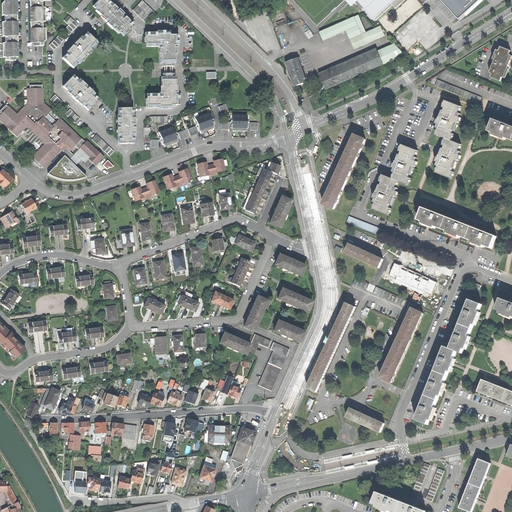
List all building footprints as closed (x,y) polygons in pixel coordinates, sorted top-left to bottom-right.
[(106,0),(97,0),(93,5),(97,8),(95,10),(104,19),(103,20),(108,24),(112,29),(113,27),(118,33),(120,31),(123,34),(132,25),(129,22),(129,21),(125,17),(123,18),(121,16),(122,15),(116,9),(117,8),(112,3),(111,4),(106,0)] [(141,0),(137,5),(149,17),(154,12),(141,0)] [(346,0),(351,6),(358,0),(376,20),(393,5),(396,8),(404,0),(346,0)] [(441,0),(458,19),(478,0),(441,0)] [(1,15),(4,15),(17,15),(17,8),(17,1),(13,1),(4,1),(1,1),(1,4),(1,15)] [(144,22),(149,17),(137,5),(132,10),(144,22)] [(45,8),(42,8),(30,8),(29,8),(29,22),(30,22),(42,22),(45,22),(45,8)] [(78,25),(68,15),(63,20),(68,25),(63,30),(69,35),(78,25)] [(359,15),(319,32),(323,41),(347,31),(355,49),(385,36),(381,26),(367,32),(359,15)] [(2,36),(4,36),(17,36),(18,36),(17,22),(4,22),(2,22),(2,36)] [(45,29),(42,29),(30,29),(29,29),(29,36),(29,43),(32,43),(34,43),(43,43),(45,43),(45,40),(45,29)] [(158,33),(144,33),(144,42),(146,42),(146,46),(158,46),(158,48),(160,48),(160,53),(160,62),(163,62),(163,66),(174,66),(174,62),(176,62),(175,48),(177,48),(177,44),(178,44),(178,40),(177,40),(177,35),(173,35),(173,34),(170,34),(170,32),(166,32),(166,31),(158,31),(158,33)] [(62,58),(72,68),(81,58),(82,59),(85,56),(89,53),(88,52),(97,43),(86,33),(77,42),(77,41),(71,48),(62,58)] [(64,40),(59,35),(48,45),(54,50),(64,40)] [(4,43),(2,43),(2,57),(5,57),(14,57),(18,57),(18,50),(18,43),(17,43),(4,43)] [(491,77),(501,81),(502,77),(504,78),(506,72),(509,65),(508,64),(511,55),(510,54),(511,50),(501,47),(499,51),(499,50),(494,63),(496,64),(492,73),(493,73),(491,77)] [(321,77),(326,89),(384,63),(379,51),(321,77)] [(291,74),(296,86),(307,82),(298,58),(287,62),(291,74)] [(174,74),(164,74),(164,77),(161,77),(161,85),(161,91),(160,91),(160,94),(147,94),(148,99),(146,99),(147,108),(159,108),(159,109),(167,109),(167,107),(171,107),(171,106),(175,106),(175,104),(178,104),(178,99),(180,99),(180,94),(178,94),(178,91),(176,91),(176,77),(174,77),(174,74)] [(72,75),(63,86),(73,95),(72,96),(78,102),(79,101),(88,110),(98,99),(89,90),(90,89),(86,86),(83,84),(82,85),(72,75)] [(438,79),(435,86),(479,103),(481,97),(438,79)] [(81,138),(60,118),(53,126),(44,118),(52,110),(43,102),(43,88),(26,88),(27,103),(27,107),(19,116),(17,114),(8,106),(0,114),(0,120),(17,137),(26,127),(35,135),(44,143),(32,157),(44,168),(65,146),(70,151),(81,138)] [(54,95),(50,99),(60,109),(64,104),(54,95)] [(461,106),(446,100),(445,102),(444,102),(443,105),(444,105),(443,107),(445,108),(444,111),(442,118),(439,117),(438,120),(437,119),(436,123),(438,124),(440,125),(439,128),(438,130),(437,129),(436,133),(437,133),(436,135),(445,138),(451,140),(452,139),(453,139),(454,136),(453,136),(454,134),(452,133),(453,130),(456,123),(458,124),(459,122),(460,122),(461,117),(460,117),(457,116),(458,112),(459,111),(460,111),(461,108),(460,108),(461,106)] [(27,103),(17,114),(19,116),(27,107),(27,103)] [(133,108),(118,108),(118,122),(117,122),(117,126),(117,131),(119,131),(119,143),(133,143),(133,130),(134,130),(134,121),(133,121),(133,108)] [(69,109),(65,114),(75,124),(80,119),(69,109)] [(208,113),(202,116),(207,130),(211,129),(214,128),(213,125),(211,121),(208,113)] [(200,130),(201,133),(204,132),(207,130),(202,116),(195,118),(198,126),(200,130)] [(506,138),(511,139),(511,126),(506,124),(507,123),(504,122),(503,121),(502,123),(493,119),(489,131),(493,133),(493,135),(505,140),(506,138)] [(172,127),(166,129),(171,144),(174,143),(178,142),(177,139),(175,135),(172,127)] [(166,129),(159,132),(162,140),(164,145),(165,147),(168,146),(171,144),(166,129)] [(91,139),(109,156),(114,151),(96,134),(91,139)] [(366,140),(355,134),(349,147),(345,157),(356,163),(366,140)] [(461,144),(451,140),(445,138),(445,140),(444,140),(443,143),(444,143),(443,144),(445,145),(444,149),(441,156),(439,155),(438,157),(437,157),(436,161),(438,162),(440,163),(439,166),(438,168),(437,167),(436,170),(437,171),(437,173),(451,178),(452,176),(453,177),(454,174),(453,173),(454,172),(452,171),(453,168),(456,161),(458,162),(458,160),(459,160),(461,155),(459,155),(457,154),(458,150),(459,149),(460,149),(461,146),(460,146),(461,144)] [(87,140),(79,148),(84,152),(85,151),(89,156),(88,157),(87,158),(93,163),(97,159),(99,161),(104,157),(87,140)] [(417,150),(402,145),(401,146),(400,146),(399,149),(400,149),(399,151),(401,151),(400,155),(398,162),(396,161),(395,164),(394,163),(392,167),(394,168),(396,169),(395,172),(394,174),(393,174),(392,178),(398,180),(408,184),(408,183),(409,183),(410,180),(409,180),(410,178),(408,177),(409,174),(412,167),(414,168),(415,165),(416,166),(418,162),(416,161),(413,160),(414,156),(415,155),(416,156),(417,152),(416,152),(417,150)] [(345,186),(356,163),(345,157),(340,169),(334,181),(345,186)] [(214,163),(214,164),(216,172),(225,170),(222,158),(218,159),(215,160),(215,163),(214,163)] [(109,170),(113,165),(108,160),(103,164),(109,170)] [(201,163),(197,164),(200,177),(209,175),(207,165),(204,165),(204,162),(201,163)] [(272,163),(271,166),(268,171),(272,173),(277,175),(279,171),(280,166),(272,163)] [(179,174),(179,175),(182,183),(186,182),(191,180),(187,168),(183,170),(180,171),(181,174),(179,174)] [(8,182),(11,178),(2,169),(0,171),(0,184),(2,186),(3,185),(4,186),(8,182)] [(260,176),(259,177),(268,181),(270,176),(272,173),(268,171),(263,169),(260,176)] [(163,177),(167,189),(172,188),(176,186),(173,178),(172,177),(170,177),(169,175),(166,176),(163,177)] [(397,182),(398,180),(392,178),(383,175),(382,177),(381,176),(380,180),(381,180),(380,182),(382,182),(381,185),(379,192),(377,191),(376,194),(374,194),(374,195),(373,198),(374,198),(377,199),(376,202),(375,204),(374,204),(373,207),(374,207),(373,209),(388,215),(389,213),(390,213),(391,210),(390,210),(391,208),(389,207),(390,204),(393,198),(395,199),(396,196),(398,192),(397,191),(394,190),(395,187),(396,186),(397,186),(398,182),(397,182)] [(256,184),(256,185),(264,189),(266,184),(268,181),(259,177),(257,182),(256,184)] [(147,186),(147,187),(150,196),(154,194),(159,192),(154,180),(150,181),(148,183),(149,186),(147,186)] [(335,209),(345,186),(334,181),(329,192),(323,204),(335,209)] [(264,189),(256,185),(253,192),(252,193),(261,197),(263,193),(264,189)] [(134,188),(131,190),(133,196),(135,201),(140,199),(143,198),(140,190),(140,189),(138,190),(137,187),(134,188)] [(218,195),(221,210),(226,209),(231,208),(229,193),(218,195)] [(252,193),(249,201),(249,202),(257,205),(259,201),(261,197),(252,193)] [(269,223),(279,227),(291,201),(281,196),(274,211),(269,223)] [(22,205),(27,214),(37,208),(31,199),(26,202),(22,205)] [(245,210),(254,214),(255,210),(257,205),(249,202),(245,210)] [(208,216),(214,215),(212,203),(200,204),(202,217),(208,216)] [(181,208),(183,224),(188,224),(194,223),(191,207),(181,208)] [(435,227),(442,229),(447,217),(423,208),(418,220),(423,222),(422,224),(428,226),(435,229),(435,227)] [(3,216),(9,226),(18,221),(15,216),(14,217),(13,215),(13,214),(12,211),(6,214),(3,216)] [(161,216),(163,232),(168,231),(174,230),(172,214),(161,216)] [(349,216),(347,222),(381,235),(382,233),(383,229),(349,216)] [(460,236),(467,239),(472,227),(447,217),(442,229),(447,231),(446,233),(453,236),(459,238),(460,236)] [(93,218),(85,219),(86,228),(90,228),(94,227),(93,218)] [(76,220),(77,229),(81,229),(86,228),(85,219),(76,220)] [(140,224),(142,240),(146,239),(151,239),(149,223),(140,224)] [(66,224),(57,225),(58,235),(63,234),(67,234),(66,224)] [(48,226),(49,236),(54,235),(58,235),(57,225),(48,226)] [(496,236),(472,227),(467,239),(472,241),(471,243),(476,245),(484,247),(484,245),(492,248),(496,236)] [(120,231),(122,247),(128,246),(133,245),(132,238),(133,238),(132,229),(120,231)] [(39,235),(31,236),(32,246),(36,245),(40,245),(39,235)] [(22,237),(23,247),(27,246),(32,246),(31,236),(22,237)] [(234,244),(242,248),(246,240),(242,237),(238,236),(234,244)] [(216,239),(212,240),(213,251),(223,250),(222,238),(216,239)] [(101,253),(105,252),(103,239),(96,239),(94,240),(96,254),(101,253)] [(250,241),(246,240),(242,248),(251,252),(254,243),(250,241)] [(11,244),(4,245),(5,254),(9,253),(14,253),(12,244),(11,244)] [(350,244),(346,253),(363,260),(367,252),(357,247),(350,244)] [(194,248),(190,248),(193,266),(202,265),(200,247),(194,248)] [(374,255),(367,252),(363,260),(379,268),(383,259),(374,255)] [(177,255),(172,255),(174,271),(184,269),(182,254),(177,255)] [(290,260),(279,255),(274,264),(301,276),(305,266),(290,260)] [(395,264),(435,282),(438,275),(398,257),(395,264)] [(241,258),(238,267),(246,270),(248,266),(250,262),(241,258)] [(157,262),(153,262),(155,279),(165,278),(163,261),(157,262)] [(58,268),(55,268),(56,278),(65,276),(64,267),(58,268)] [(238,267),(234,275),(243,278),(245,274),(246,270),(238,267)] [(50,269),(46,269),(47,279),(56,278),(55,268),(50,269)] [(134,270),(136,285),(146,283),(144,268),(138,269),(134,270)] [(428,297),(431,291),(384,270),(381,277),(428,297)] [(23,274),(19,274),(20,284),(21,284),(29,283),(28,273),(23,274)] [(31,273),(28,273),(29,283),(37,282),(36,273),(31,273)] [(88,276),(84,276),(85,285),(94,284),(93,275),(88,276)] [(231,283),(239,287),(241,282),(243,278),(234,275),(231,283)] [(79,277),(75,277),(76,287),(85,285),(84,276),(79,277)] [(407,308),(410,301),(357,277),(354,284),(407,308)] [(112,284),(103,285),(104,298),(114,297),(113,290),(112,284)] [(279,294),(277,298),(308,312),(312,302),(282,288),(279,294)] [(9,292),(6,296),(14,301),(19,294),(11,289),(9,292)] [(215,292),(211,301),(215,303),(220,305),(224,296),(215,292)] [(1,304),(9,309),(14,301),(6,296),(4,300),(1,304)] [(182,296),(178,304),(181,306),(186,308),(190,299),(182,296)] [(233,300),(224,296),(220,305),(224,307),(229,309),(233,300)] [(244,326),(254,331),(267,300),(257,296),(250,311),(244,326)] [(147,298),(144,306),(147,308),(152,310),(156,302),(147,298)] [(501,298),(496,310),(501,311),(500,313),(507,316),(511,317),(511,300),(510,301),(501,298)] [(198,303),(190,299),(186,308),(190,310),(195,311),(198,303)] [(463,315),(460,324),(472,328),(474,324),(476,325),(481,312),(479,311),(482,304),(470,299),(465,312),(463,311),(463,312),(462,314),(463,315)] [(164,305),(156,302),(152,310),(156,312),(161,314),(164,305)] [(347,303),(336,326),(345,330),(350,319),(355,307),(347,303)] [(115,306),(106,307),(108,320),(117,319),(116,312),(115,306)] [(406,322),(401,332),(412,337),(423,314),(412,309),(406,322)] [(304,332),(278,320),(276,325),(273,330),(300,342),(304,332)] [(45,321),(37,322),(38,331),(43,331),(47,330),(45,321)] [(28,323),(29,333),(33,332),(38,331),(37,322),(28,323)] [(7,348),(16,357),(25,348),(13,336),(14,335),(12,333),(11,332),(10,333),(4,327),(3,328),(0,325),(0,324),(1,324),(0,323),(0,341),(1,342),(2,341),(8,347),(7,348)] [(454,339),(451,348),(457,351),(463,353),(464,348),(466,349),(471,336),(469,336),(472,328),(460,324),(455,336),(454,335),(453,337),(452,339),(454,339)] [(325,349),(317,368),(325,372),(345,330),(336,326),(325,349)] [(103,327),(94,328),(95,338),(99,337),(104,336),(103,327)] [(90,338),(95,338),(94,328),(85,329),(86,339),(90,338)] [(72,341),(77,341),(76,331),(74,331),(66,332),(68,342),(72,341)] [(63,342),(68,342),(66,332),(58,333),(59,343),(63,342)] [(230,335),(224,332),(220,343),(245,354),(246,353),(250,344),(230,335)] [(396,344),(391,355),(402,360),(412,337),(401,332),(396,344)] [(199,334),(195,334),(196,342),(196,347),(199,347),(205,347),(205,333),(199,334)] [(255,334),(250,344),(246,353),(253,356),(259,344),(268,348),(271,341),(255,334)] [(177,336),(173,336),(174,354),(183,353),(182,335),(177,336)] [(160,337),(155,337),(155,345),(156,345),(156,354),(166,354),(166,336),(160,337)] [(289,349),(274,342),(270,349),(273,350),(258,385),(270,391),(289,349)] [(439,361),(436,371),(447,375),(449,371),(451,371),(456,358),(454,358),(457,351),(451,348),(445,346),(441,358),(439,358),(438,359),(438,361),(439,361)] [(116,355),(118,364),(131,362),(130,353),(122,354),(116,355)] [(381,377),(392,382),(402,360),(391,355),(387,364),(381,377)] [(102,362),(98,362),(99,372),(108,371),(107,361),(102,362)] [(99,372),(98,362),(93,363),(89,363),(91,373),(99,372)] [(75,367),(70,368),(72,377),(81,376),(80,366),(75,367)] [(72,377),(70,368),(65,368),(62,369),(63,378),(72,377)] [(307,388),(316,392),(320,382),(325,372),(317,368),(307,388)] [(47,371),(43,371),(44,381),(53,379),(52,370),(47,371)] [(39,372),(34,372),(36,382),(44,381),(43,371),(39,372)] [(430,386),(426,395),(438,399),(439,395),(441,396),(446,383),(444,382),(447,375),(436,371),(431,383),(429,382),(429,384),(428,385),(430,386)] [(200,388),(205,390),(206,388),(208,382),(208,381),(203,379),(200,388)] [(482,379),(478,391),(489,396),(502,401),(507,389),(482,379)] [(231,396),(236,398),(237,395),(239,391),(240,388),(230,385),(227,394),(231,396)] [(48,407),(52,409),(59,392),(59,391),(62,386),(51,388),(44,406),(48,407)] [(40,404),(44,406),(51,388),(47,389),(45,392),(40,404)] [(210,389),(206,388),(205,390),(201,399),(205,400),(211,402),(212,399),(214,396),(215,391),(213,391),(210,389)] [(511,390),(507,389),(502,401),(511,404),(511,390)] [(172,403),(177,405),(181,396),(177,394),(178,393),(175,392),(174,391),(174,393),(171,392),(167,401),(172,403)] [(191,392),(188,391),(185,401),(186,401),(186,402),(188,403),(189,402),(190,403),(193,404),(197,394),(191,392)] [(42,392),(37,404),(38,405),(39,405),(40,404),(45,392),(42,392)] [(154,404),(159,406),(163,396),(162,396),(159,394),(154,392),(151,399),(149,402),(154,404)] [(114,407),(115,404),(118,398),(105,393),(102,399),(105,400),(103,403),(108,405),(114,407)] [(120,406),(124,408),(129,396),(125,394),(125,397),(119,394),(118,398),(115,404),(117,405),(117,406),(118,406),(119,407),(120,406)] [(147,408),(149,402),(151,399),(147,397),(147,395),(145,394),(145,396),(142,395),(138,404),(142,406),(147,408)] [(417,419),(428,424),(430,419),(432,420),(437,407),(435,407),(438,399),(426,395),(422,407),(420,406),(419,408),(419,410),(420,410),(417,419)] [(86,411),(91,413),(94,406),(92,405),(90,404),(85,402),(84,405),(82,410),(86,411)] [(65,414),(68,415),(70,412),(72,408),(72,407),(69,406),(62,403),(59,411),(59,412),(62,413),(65,414)] [(30,416),(33,418),(35,410),(30,408),(27,415),(30,416)] [(346,416),(365,425),(368,416),(359,412),(350,408),(346,416)] [(376,419),(368,416),(365,425),(380,432),(384,423),(376,419)] [(192,420),(187,419),(184,431),(186,431),(187,430),(195,432),(196,430),(198,422),(198,421),(192,420)] [(84,432),(89,432),(90,424),(90,422),(84,422),(79,423),(79,432),(84,432)] [(110,434),(122,435),(124,424),(119,423),(112,422),(110,434)] [(67,423),(64,423),(64,433),(74,433),(74,423),(67,423)] [(95,423),(95,433),(105,432),(105,423),(100,423),(95,423)] [(130,425),(124,424),(122,435),(122,438),(135,440),(137,426),(130,425)] [(149,425),(144,424),(143,429),(142,432),(142,435),(146,436),(150,437),(152,437),(154,426),(149,425)] [(213,426),(208,425),(208,442),(218,442),(219,426),(213,426)] [(223,426),(219,426),(218,442),(229,443),(230,426),(223,426)] [(256,433),(237,426),(233,439),(237,441),(250,445),(251,446),(253,439),(256,433)] [(230,459),(235,468),(242,465),(243,464),(246,454),(247,454),(248,451),(250,445),(237,441),(230,459)] [(220,459),(225,461),(228,453),(223,451),(220,459)] [(242,470),(247,454),(246,454),(243,464),(242,465),(235,468),(237,472),(242,470)] [(460,508),(470,511),(472,511),(491,463),(479,459),(474,471),(472,470),(471,472),(471,473),(473,474),(465,495),(463,495),(462,496),(462,498),(463,498),(460,508)] [(165,472),(169,473),(171,465),(169,464),(163,462),(161,471),(165,472)] [(151,474),(156,476),(158,465),(157,465),(149,463),(146,473),(151,474)] [(411,498),(417,500),(430,465),(424,463),(411,498)] [(115,465),(115,470),(115,472),(120,473),(123,464),(115,465)] [(214,469),(203,465),(199,478),(204,480),(203,484),(205,484),(208,485),(209,482),(211,482),(213,477),(214,478),(216,473),(214,473),(215,470),(214,469)] [(186,471),(176,468),(171,483),(176,484),(182,486),(186,471)] [(426,500),(432,502),(445,471),(438,469),(426,500)] [(135,482),(141,483),(143,473),(132,470),(130,479),(130,481),(135,482)] [(94,490),(98,491),(99,480),(99,479),(91,478),(90,477),(88,477),(87,484),(89,484),(89,486),(89,490),(92,490),(94,491),(94,490)] [(128,489),(130,481),(130,479),(119,477),(117,487),(122,488),(128,489)] [(110,482),(99,480),(98,491),(103,491),(108,492),(110,482)] [(80,492),(85,492),(86,481),(84,481),(84,482),(82,482),(79,482),(75,481),(75,491),(80,492)] [(5,492),(14,509),(18,508),(20,507),(9,486),(6,487),(7,492),(5,492)] [(426,511),(427,511),(378,492),(374,504),(379,506),(378,508),(383,510),(388,511),(390,511),(391,510),(395,511),(426,511)]
